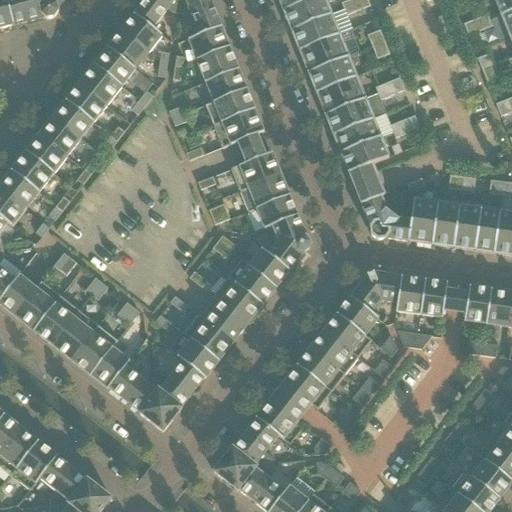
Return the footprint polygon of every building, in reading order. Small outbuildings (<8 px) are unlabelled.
[(0,0),(0,30),(13,27),(6,0),(0,0)] [(46,21),(54,19),(41,0),(6,0),(13,27),(44,19),(46,21)] [(41,0),(54,19),(58,13),(57,10),(65,0),(41,0)] [(146,0),(134,15),(152,30),(167,10),(173,14),(178,15),(180,0),(146,0)] [(220,28),(209,0),(180,0),(178,15),(183,16),(190,13),(199,36),(220,28)] [(278,0),(283,12),(312,0),(278,0)] [(291,32),(330,16),(323,0),(312,0),(283,12),(291,32)] [(358,12),(352,0),(341,5),(346,17),(358,12)] [(366,0),(352,0),(358,12),(370,7),(366,0)] [(511,12),(511,0),(493,0),(501,17),(511,12)] [(511,36),(511,12),(501,17),(509,37),(511,36)] [(162,37),(152,30),(134,15),(120,33),(148,55),(162,37)] [(299,52),(338,36),(330,16),(291,32),(299,52)] [(487,16),(475,21),(480,33),(492,28),(487,16)] [(480,33),(475,21),(463,26),(468,38),(480,33)] [(229,48),(220,28),(199,36),(188,41),(196,62),(229,48)] [(367,37),(372,49),(384,44),(380,32),(367,37)] [(148,55),(120,33),(107,50),(134,72),(148,55)] [(308,74),(347,58),(338,36),(299,52),(308,74)] [(389,55),(384,44),(372,49),(377,60),(389,55)] [(237,69),(229,48),(196,62),(204,82),(237,69)] [(134,72),(107,50),(93,68),(121,90),(134,72)] [(169,55),(161,54),(159,66),(167,67),(169,55)] [(477,60),(482,72),(494,67),(489,55),(477,60)] [(182,72),(184,59),(176,58),(174,70),(182,72)] [(316,94),(355,78),(347,58),(308,74),(316,94)] [(165,79),(167,67),(159,66),(157,78),(165,79)] [(499,79),(494,67),(482,72),(487,84),(499,79)] [(121,90),(93,68),(79,85),(107,107),(121,90)] [(245,90),(237,69),(204,82),(213,103),(245,90)] [(180,83),(182,72),(174,70),(172,82),(180,83)] [(364,101),(355,78),(316,94),(325,116),(364,101)] [(399,80),(387,84),(392,97),(404,92),(399,80)] [(392,97),(387,84),(375,89),(378,95),(380,101),(392,97)] [(107,107),(79,85),(66,103),(93,124),(107,107)] [(245,90),(213,103),(204,106),(213,127),(254,110),(245,90)] [(146,93),(139,102),(145,107),(152,98),(146,93)] [(386,115),(380,101),(378,95),(364,101),(325,116),(333,136),(372,121),(386,115)] [(511,113),(511,112),(507,101),(495,106),(500,118),(511,113)] [(139,102),(131,112),(137,117),(145,107),(139,102)] [(93,124),(66,103),(52,120),(80,142),(93,124)] [(186,115),(183,107),(169,113),(172,121),(186,115)] [(265,157),(264,155),(261,147),(256,136),(260,135),(262,130),(254,110),(213,127),(222,150),(237,144),(242,156),(245,165),(231,170),(239,192),(280,176),(273,157),(268,156),(265,157)] [(189,122),(186,115),(172,121),(175,128),(189,122)] [(414,118),(402,122),(407,135),(419,130),(414,118)] [(80,142),(52,120),(38,138),(66,159),(80,142)] [(340,154),(379,139),(372,121),(333,136),(340,154)] [(407,135),(402,122),(390,127),(395,139),(407,135)] [(124,134),(117,129),(110,138),(117,143),(124,134)] [(66,159),(38,138),(25,155),(52,177),(66,159)] [(109,153),(117,143),(110,138),(103,148),(109,153)] [(379,139),(340,154),(350,177),(360,203),(365,216),(370,228),(369,229),(370,237),(374,239),(377,241),(384,241),(385,240),(408,243),(410,223),(396,221),(386,213),(380,199),(384,197),(382,194),(372,168),(371,166),(388,159),(380,141),(379,139)] [(204,157),(201,150),(186,156),(189,163),(204,157)] [(52,177),(25,155),(11,173),(39,194),(52,177)] [(98,168),(91,163),(84,172),(90,177),(98,168)] [(83,187),(90,177),(84,172),(76,182),(83,187)] [(39,194),(11,173),(0,186),(0,191),(25,212),(39,194)] [(289,198),(280,176),(239,192),(248,214),(256,211),(289,198)] [(461,192),(462,179),(449,177),(448,191),(461,192)] [(200,192),(215,186),(212,178),(197,185),(200,192)] [(475,180),(462,179),(461,192),(473,194),(475,180)] [(421,180),(407,186),(410,195),(424,189),(421,180)] [(501,197),(503,184),(490,182),(488,195),(501,197)] [(511,184),(503,184),(501,197),(511,198),(511,184)] [(25,212),(0,191),(0,220),(6,225),(12,229),(25,212)] [(297,218),(289,198),(256,211),(264,231),(272,228),(297,218)] [(69,204),(63,199),(56,208),(62,213),(69,204)] [(431,246),(437,205),(413,201),(410,223),(408,243),(431,246)] [(453,249),(459,208),(437,205),(431,246),(453,249)] [(208,212),(211,219),(226,213),(223,206),(208,212)] [(55,223),(62,213),(56,208),(48,218),(55,223)] [(474,252),(480,211),(459,208),(453,249),(474,252)] [(493,255),(499,213),(480,211),(474,252),(493,255)] [(229,221),(226,213),(211,219),(214,227),(229,221)] [(511,257),(511,215),(499,213),(493,255),(511,257)] [(305,238),(297,218),(272,228),(278,242),(268,255),(289,272),(303,254),(308,250),(309,244),(305,238)] [(43,225),(35,235),(41,240),(49,230),(43,225)] [(222,238),(217,244),(230,254),(235,247),(222,238)] [(212,250),(225,260),(230,254),(217,244),(212,250)] [(276,289),(289,272),(268,255),(261,250),(248,267),(276,289)] [(0,300),(14,282),(0,270),(0,263),(3,259),(3,254),(0,254),(0,300)] [(63,255),(54,268),(60,273),(70,260),(63,255)] [(76,265),(70,260),(60,273),(66,277),(76,265)] [(262,306),(276,289),(248,267),(241,262),(228,279),(262,306)] [(397,305),(401,278),(373,274),(373,273),(366,276),(367,277),(350,299),(371,315),(381,303),(397,305)] [(202,290),(206,283),(194,274),(189,280),(202,290)] [(0,306),(14,318),(35,290),(18,277),(14,282),(0,300),(0,306)] [(420,316),(425,282),(401,278),(397,305),(396,313),(420,316)] [(240,334),(247,326),(262,306),(228,279),(212,299),(219,304),(212,313),(206,321),(206,322),(199,316),(183,336),(190,342),(218,363),(240,334)] [(85,292),(91,297),(101,285),(95,280),(85,292)] [(486,326),(491,291),(472,288),(468,292),(468,295),(456,293),(447,292),(446,292),(446,289),(443,284),(425,282),(420,316),(442,319),(443,312),(453,314),(463,315),(465,315),(464,323),(486,326)] [(33,333),(60,298),(41,283),(35,290),(14,318),(33,333)] [(108,290),(101,285),(91,297),(98,302),(108,290)] [(507,329),(511,294),(491,291),(486,326),(507,329)] [(52,348),(79,313),(60,298),(33,333),(52,348)] [(170,305),(182,314),(187,308),(175,298),(170,305)] [(371,315),(350,299),(349,299),(344,305),(336,316),(364,337),(378,320),(371,315)] [(117,317),(123,322),(133,309),(126,304),(117,317)] [(139,314),(133,309),(123,322),(129,327),(139,314)] [(71,363),(98,328),(79,313),(52,348),(71,363)] [(364,337),(336,316),(323,333),(357,360),(371,342),(364,337)] [(155,323),(168,333),(173,327),(160,317),(155,323)] [(90,378),(112,350),(117,343),(98,328),(71,363),(90,378)] [(357,360),(323,333),(310,350),(344,377),(357,360)] [(412,350),(414,336),(398,333),(404,349),(412,350)] [(431,338),(414,336),(412,350),(421,351),(431,338)] [(391,359),(396,351),(390,337),(380,350),(391,359)] [(204,380),(218,363),(190,342),(177,359),(182,363),(203,379),(204,380)] [(481,357),(483,345),(470,344),(468,355),(481,357)] [(496,347),(483,345),(481,357),(494,359),(496,347)] [(108,390),(125,369),(129,363),(112,350),(90,378),(107,391),(108,390)] [(344,377),(310,350),(296,367),(331,394),(344,377)] [(374,373),(383,380),(392,369),(382,362),(374,373)] [(180,409),(203,379),(182,363),(169,380),(160,372),(155,373),(157,391),(180,409)] [(317,411),(331,394),(296,367),(273,397),(255,420),(256,421),(256,420),(278,437),(277,437),(289,447),(304,429),(297,423),(298,422),(301,417),(310,406),(317,411)] [(139,414),(157,391),(155,373),(150,374),(143,383),(125,369),(108,390),(139,414)] [(505,385),(511,375),(511,370),(502,369),(495,378),(505,385)] [(369,379),(361,390),(370,397),(378,387),(369,379)] [(362,408),(370,397),(361,390),(352,400),(362,408)] [(181,410),(180,409),(157,391),(139,414),(138,415),(162,434),(181,410)] [(485,391),(476,402),(486,409),(494,399),(485,391)] [(478,420),(486,409),(476,402),(468,412),(478,420)] [(350,422),(341,415),(333,426),(342,433),(350,422)] [(0,455),(21,429),(4,416),(0,420),(0,455)] [(264,454),(277,437),(278,437),(256,420),(256,421),(233,450),(232,451),(254,467),(256,468),(274,466),(273,461),(264,454)] [(511,429),(504,423),(491,440),(511,456),(511,429)] [(458,425),(450,436),(459,443),(467,433),(458,425)] [(0,469),(10,477),(38,443),(21,429),(0,455),(0,469)] [(451,454),(459,443),(450,436),(441,446),(451,454)] [(511,483),(511,456),(491,440),(477,457),(511,484),(511,483)] [(315,457),(324,456),(330,448),(321,441),(314,449),(315,457)] [(57,458),(38,443),(10,477),(30,493),(40,480),(39,480),(56,459),(57,458)] [(254,470),(256,468),(254,467),(232,451),(233,450),(232,449),(213,473),(237,492),(238,491),(237,491),(254,470)] [(511,484),(477,457),(464,474),(498,501),(511,484)] [(86,482),(56,459),(39,480),(40,480),(56,493),(49,502),(50,507),(69,505),(86,482)] [(431,459),(423,470),(433,477),(441,467),(431,459)] [(325,481),(332,471),(323,464),(316,465),(317,475),(325,481)] [(270,511),(284,494),(284,493),(267,480),(274,471),(274,466),(256,468),(254,470),(237,491),(238,491),(264,511),(270,511)] [(424,488),(433,477),(423,470),(415,480),(424,488)] [(343,480),(332,471),(325,481),(336,489),(343,480)] [(477,511),(489,511),(498,501),(464,474),(451,491),(477,511)] [(87,481),(86,482),(69,505),(77,511),(101,511),(111,500),(87,481)] [(360,493),(349,485),(342,494),(353,502),(360,493)] [(300,511),(308,503),(307,503),(288,488),(284,493),(284,494),(270,511),(300,511)] [(441,511),(477,511),(451,491),(437,508),(441,511)] [(405,493),(397,503),(406,511),(415,500),(405,493)] [(327,511),(330,510),(312,496),(307,503),(308,503),(300,511),(327,511)]
